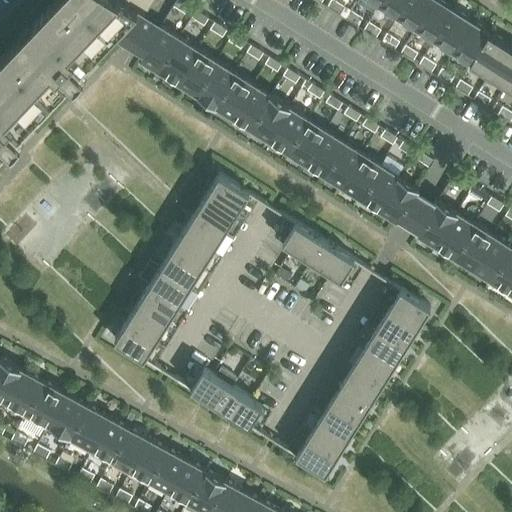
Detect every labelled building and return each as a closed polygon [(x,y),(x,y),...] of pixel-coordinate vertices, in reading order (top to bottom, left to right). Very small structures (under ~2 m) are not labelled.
[(0,154),(8,146),(12,150),(22,140),(17,136),(71,80),(75,84),(85,74),(80,70),(115,33),(128,41),(145,13),(124,0),(53,0),(0,56),(0,154)] [(124,0),(145,13),(153,0),(124,0)] [(186,12),(191,5),(182,0),(176,0),(173,4),(186,12)] [(336,0),(329,0),(327,4),(339,12),(344,5),(336,0)] [(380,0),(379,3),(398,14),(406,0),(380,0)] [(406,0),(398,14),(416,26),(432,0),(406,0)] [(441,0),(432,0),(416,26),(434,37),(453,8),(441,0)] [(345,16),(358,24),(362,16),(350,8),(345,16)] [(453,8),(434,37),(453,49),(472,19),(453,8)] [(204,24),(209,16),(196,9),(192,16),(204,24)] [(472,19),(453,49),(471,61),(490,31),(472,19)] [(223,35),(227,28),(215,20),(210,27),(223,35)] [(368,20),(364,27),(376,35),(381,28),(368,20)] [(160,23),(140,56),(158,68),(179,35),(160,23)] [(382,39),(391,45),(394,47),(399,39),(387,31),(382,39)] [(490,72),(508,42),(490,31),(471,61),(490,72)] [(241,47),(246,39),(233,32),(228,39),(241,47)] [(158,68),(177,79),(197,46),(179,35),(158,68)] [(490,72),(508,84),(511,77),(511,44),(508,42),(490,72)] [(259,58),(264,51),(251,43),(247,51),(259,58)] [(405,43),(400,50),(413,58),(417,51),(405,43)] [(177,79),(195,91),(216,58),(197,46),(177,79)] [(277,70),(282,62),(269,55),(265,62),(277,70)] [(423,55),(418,62),(431,70),(436,62),(423,55)] [(195,91),(214,102),(234,69),(216,58),(195,91)] [(288,66),(283,74),(296,82),(301,74),(288,66)] [(437,73),(449,81),(454,74),(441,66),(437,73)] [(214,102),(232,114),(253,81),(234,69),(214,102)] [(460,78),(455,85),(468,93),(472,85),(460,78)] [(232,114),(250,126),(271,93),(253,81),(232,114)] [(325,89),(312,81),(307,89),(320,97),(325,89)] [(473,97),(482,102),(486,104),(490,97),(478,89),(473,97)] [(250,126),(269,137),(290,104),(271,93),(250,126)] [(343,101),(330,93),(326,100),(338,108),(343,101)] [(269,137),(287,149),(308,116),(290,104),(269,137)] [(497,112),(510,120),(511,116),(511,110),(502,104),(497,112)] [(361,112),(349,105),(344,112),(357,120),(361,112)] [(287,149),(306,161),(326,128),(308,116),(287,149)] [(380,124),(367,116),(362,124),(375,132),(380,124)] [(306,161),(324,172),(345,139),(326,128),(306,161)] [(398,136),(385,128),(381,135),(393,143),(398,136)] [(324,172),(343,184),(363,151),(345,139),(324,172)] [(416,147),(404,139),(399,147),(412,155),(416,147)] [(343,184),(361,195),(382,162),(363,151),(343,184)] [(422,151),(417,158),(430,166),(434,159),(422,151)] [(361,195),(379,207),(400,174),(382,162),(361,195)] [(219,171),(208,190),(229,203),(238,208),(248,191),(249,190),(240,184),(219,171)] [(463,187),(468,180),(455,172),(450,179),(463,187)] [(419,186),(418,185),(400,174),(379,207),(398,219),(419,186)] [(481,199),(486,191),(473,183),(469,191),(481,199)] [(419,186),(398,219),(416,230),(437,197),(419,186)] [(208,190),(196,208),(217,221),(226,227),(238,208),(229,203),(208,190)] [(500,210),(504,203),(492,195),(487,202),(500,210)] [(437,197),(416,230),(435,242),(456,209),(437,197)] [(196,208),(185,227),(205,240),(214,245),(226,227),(217,221),(196,208)] [(435,242),(453,254),(474,221),(456,209),(435,242)] [(453,254),(472,265),(493,232),(474,221),(453,254)] [(297,222),(285,241),(292,246),(312,258),(325,238),(305,225),(304,226),(297,222)] [(185,227),(173,245),(194,258),(203,264),(214,245),(205,240),(185,227)] [(472,265),(490,277),(511,244),(493,232),(472,265)] [(325,238),(312,258),(331,270),(333,271),(343,278),(356,259),(354,258),(345,252),(345,251),(325,238)] [(490,277),(509,289),(511,283),(511,244),(490,277)] [(173,245),(161,264),(182,277),(191,282),(203,264),(194,258),(173,245)] [(161,264),(150,282),(179,301),(191,282),(182,277),(161,264)] [(288,280),(292,273),(281,266),(277,273),(288,280)] [(305,292),(310,283),(301,277),(296,286),(305,292)] [(150,282),(138,301),(159,314),(168,319),(179,301),(150,282)] [(431,304),(410,291),(398,310),(419,323),(431,304)] [(138,301),(126,319),(147,332),(156,338),(168,319),(159,314),(138,301)] [(419,323),(398,310),(386,328),(407,341),(419,323)] [(126,319),(115,338),(135,351),(136,349),(145,355),(156,338),(147,332),(126,319)] [(407,341),(386,328),(375,347),(396,360),(407,341)] [(396,360),(375,347),(363,365),(384,378),(396,360)] [(24,368),(3,357),(0,362),(0,395),(7,399),(24,368)] [(204,365),(192,385),(201,390),(200,391),(220,404),(233,384),(238,376),(221,365),(216,373),(213,371),(204,365)] [(384,378),(363,365),(352,384),(372,397),(384,378)] [(23,415),(24,415),(44,379),(24,368),(7,399),(26,409),(23,415)] [(24,415),(45,427),(64,390),(44,379),(24,415)] [(233,384),(220,404),(241,417),(241,416),(251,422),(263,402),(253,396),(233,384)] [(361,415),(372,397),(352,384),(340,402),(361,415)] [(50,423),(68,432),(85,402),(64,390),(45,427),(47,428),(50,423)] [(93,393),(88,403),(92,406),(98,395),(93,393)] [(68,439),(86,448),(105,413),(92,406),(88,403),(85,402),(68,432),(70,434),(68,439)] [(340,402),(328,421),(349,434),(361,415),(340,402)] [(130,412),(124,423),(126,424),(128,425),(134,414),(130,412)] [(94,447),(109,455),(126,424),(124,423),(105,413),(86,448),(92,452),(94,447)] [(328,421),(317,439),(337,452),(349,434),(328,421)] [(108,461),(126,471),(146,435),(128,425),(126,424),(109,455),(111,456),(108,461)] [(11,438),(24,445),(29,437),(16,430),(11,438)] [(126,471),(147,482),(167,446),(146,435),(126,471)] [(317,439),(305,458),(326,471),(337,452),(317,439)] [(33,450),(46,457),(51,449),(38,442),(33,450)] [(151,478),(170,488),(187,457),(167,446),(147,482),(148,483),(151,478)] [(56,462),(69,469),(73,461),(60,454),(56,462)] [(207,469),(187,457),(170,488),(191,499),(207,469)] [(78,474),(91,481),(95,473),(82,466),(78,474)] [(228,480),(207,469),(191,499),(211,511),(228,480)] [(97,485),(110,492),(114,484),(101,477),(97,485)] [(213,511),(236,511),(248,491),(228,480),(211,511),(213,511)] [(116,495),(129,502),(133,494),(120,487),(116,495)] [(263,511),(269,502),(248,491),(236,511),(263,511)] [(134,505),(146,511),(147,511),(152,505),(139,497),(134,505)] [(286,511),(269,502),(263,511),(286,511)]
